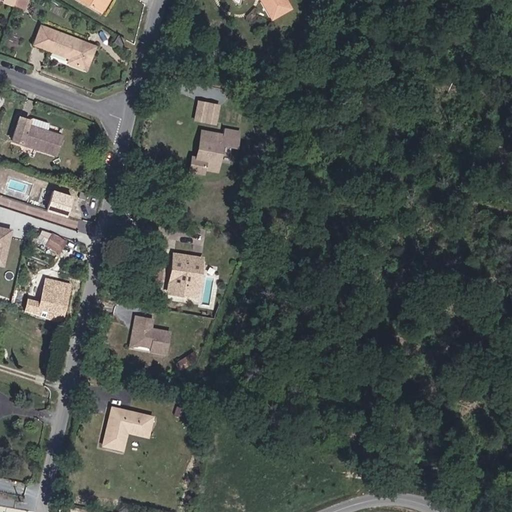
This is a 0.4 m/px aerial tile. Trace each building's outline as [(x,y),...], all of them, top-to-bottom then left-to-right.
[(23,10),(27,0),(26,0),(16,0),(14,6),(23,10)] [(80,0),(97,10),(103,0),(80,0)] [(101,12),(107,0),(103,0),(97,10),(101,12)] [(273,18),(262,0),(260,0),(271,19),(273,18)] [(290,8),(284,0),(262,0),(273,18),(290,8)] [(86,69),(94,47),(41,27),(34,44),(70,58),(68,62),(86,69)] [(125,39),(118,35),(113,42),(121,47),(125,39)] [(217,105),(198,101),(194,120),(214,123),(217,105)] [(55,154),(61,136),(28,126),(29,121),(19,117),(12,140),(55,154)] [(217,171),(222,144),(236,147),(239,133),(223,130),(222,136),(201,131),(199,140),(203,141),(200,158),(205,160),(204,168),(217,171)] [(204,168),(205,160),(200,158),(203,141),(199,140),(194,166),(204,168)] [(72,197),(53,191),(47,210),(66,216),(72,197)] [(0,193),(0,202),(9,204),(10,196),(0,193)] [(0,263),(3,264),(9,236),(2,235),(4,228),(0,227),(0,263)] [(58,252),(65,242),(52,234),(46,244),(58,252)] [(195,297),(201,258),(190,256),(190,261),(171,259),(170,270),(172,270),(171,281),(173,282),(171,292),(171,294),(195,297)] [(62,314),(69,285),(54,281),(52,289),(45,287),(40,308),(62,314)] [(33,313),(36,305),(24,301),(21,309),(33,313)] [(162,356),(167,334),(148,330),(150,321),(132,317),(130,327),(134,328),(136,347),(148,349),(147,353),(162,356)] [(134,328),(130,327),(126,348),(136,347),(134,328)] [(180,370),(189,364),(185,357),(175,363),(180,370)] [(181,417),(183,409),(176,406),(173,415),(181,417)] [(147,437),(152,417),(111,407),(102,445),(122,450),(126,432),(147,437)]
